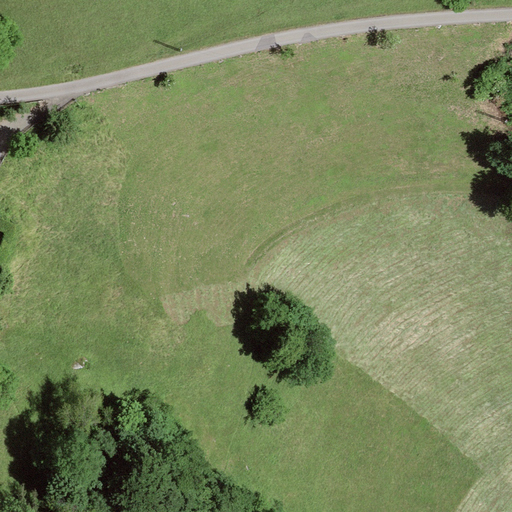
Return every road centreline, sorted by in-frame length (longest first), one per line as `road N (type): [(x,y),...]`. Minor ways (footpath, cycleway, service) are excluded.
road 1 (residential): [(511,13),(278,37),(0,96)]
road 2 (track): [(511,192),(427,186),(338,201),(278,233),(247,261)]
